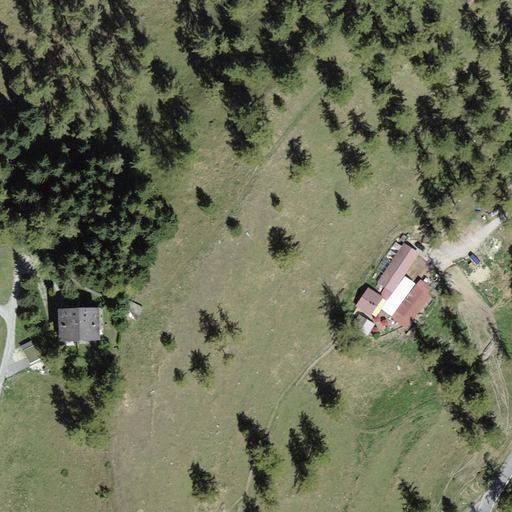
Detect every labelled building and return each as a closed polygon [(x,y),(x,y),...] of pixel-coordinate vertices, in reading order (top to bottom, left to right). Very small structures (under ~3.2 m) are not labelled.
[(419,252),(403,242),(378,282),(385,287),(380,294),(382,296),(388,300),(419,252)] [(420,279),(391,317),(406,328),(431,296),(427,293),(431,287),(420,279)] [(368,287),(356,306),(370,315),(382,296),(380,294),(368,287)] [(146,309),(133,303),(126,316),(132,319),(135,313),(142,317),(146,309)] [(104,310),(64,311),(65,343),(105,342),(104,310)] [(375,323),(359,313),(351,326),(367,335),(375,323)] [(21,348),(31,366),(48,357),(40,344),(34,347),(31,342),(21,348)]
